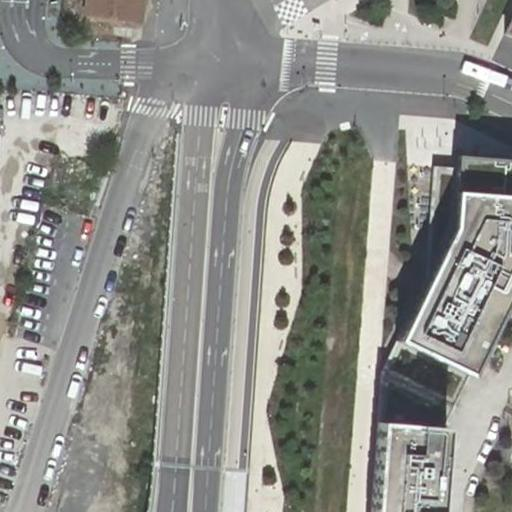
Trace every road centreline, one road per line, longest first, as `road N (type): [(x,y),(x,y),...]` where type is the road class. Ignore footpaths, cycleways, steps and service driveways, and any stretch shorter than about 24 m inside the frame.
road 1 (residential): [(16,511),(147,126),(203,67)]
road 2 (secondary): [(204,511),(227,188),(268,57)]
road 3 (secondary): [(511,95),(459,74),(268,57)]
